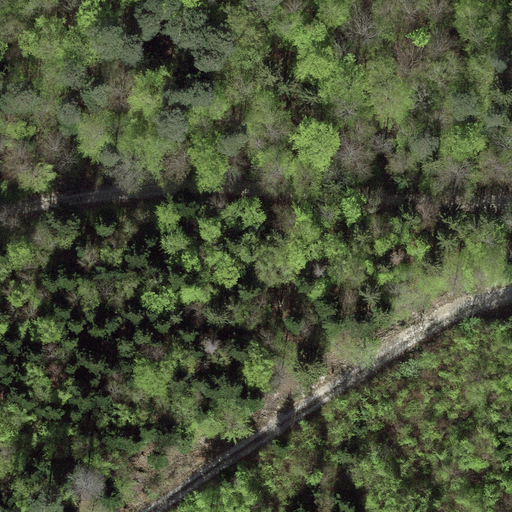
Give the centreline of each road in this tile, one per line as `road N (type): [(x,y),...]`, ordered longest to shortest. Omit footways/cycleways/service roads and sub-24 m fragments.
road 1 (track): [(0,209),(175,188),(511,203)]
road 2 (track): [(511,288),(425,325),(150,511)]
